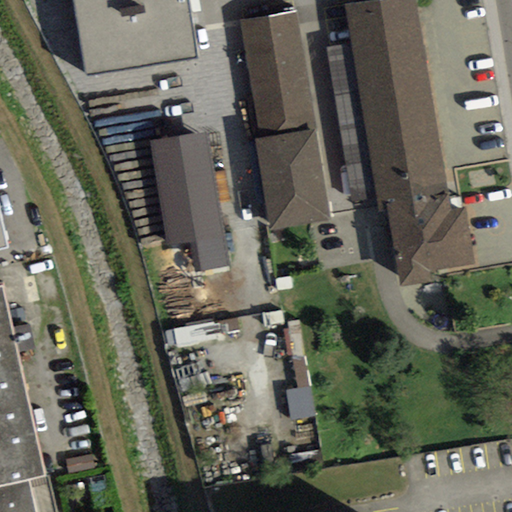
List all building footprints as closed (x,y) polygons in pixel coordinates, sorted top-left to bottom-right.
[(188,0),(73,0),(86,73),(197,54),(188,0)] [(389,210),(401,286),(439,280),(437,269),(472,263),(463,211),(450,213),(414,0),(381,0),(346,6),(380,211),(389,210)] [(271,229),(330,218),(314,130),(317,131),(296,11),(239,21),(260,139),(255,140),(271,229)] [(198,272),(230,266),(206,133),(150,143),(169,246),(192,241),(198,272)] [(0,211),(0,249),(8,248),(0,211)] [(46,476),(5,286),(0,287),(0,511),(58,511),(50,475),(46,476)] [(305,358),(300,320),(287,322),(292,360),(305,358)] [(309,389),(305,358),(292,360),(298,391),(309,389)] [(316,416),(311,388),(309,389),(298,391),(287,392),(291,420),(316,416)]
